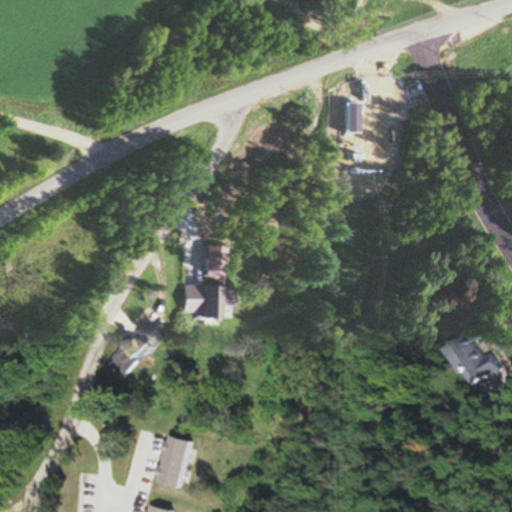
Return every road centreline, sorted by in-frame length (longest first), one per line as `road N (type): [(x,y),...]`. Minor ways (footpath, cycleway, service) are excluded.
road 1 (residential): [(0,219),(104,155),(236,97),(511,1)]
road 2 (residential): [(0,510),(56,443),(93,335),(223,141),(236,97)]
road 3 (residential): [(511,246),(469,186),(413,33)]
